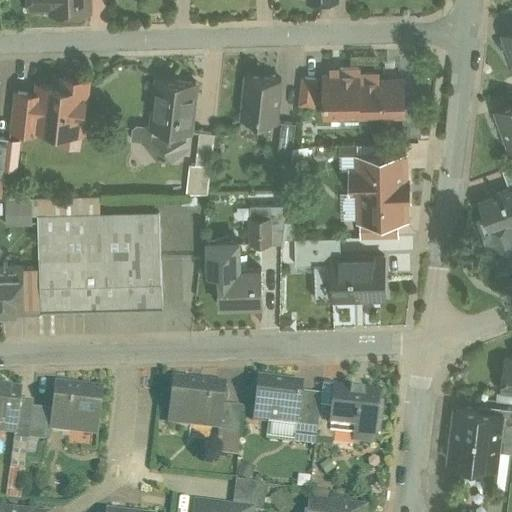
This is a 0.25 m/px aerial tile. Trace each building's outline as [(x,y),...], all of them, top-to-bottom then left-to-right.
[(28,0),(29,9),(52,8),(52,11),(90,11),(90,8),(88,8),(87,0),(28,0)] [(373,74),(346,74),(342,79),(326,79),(327,113),(332,117),(342,117),(345,113),(360,113),(360,117),(379,116),(379,113),(404,113),(404,116),(405,116),(405,108),(405,79),(378,80),(378,79),(373,74)] [(283,80),(248,76),(243,118),(278,122),(283,80)] [(197,83),(159,78),(153,126),(138,124),(134,128),(133,140),(146,141),(146,143),(159,158),(172,160),(189,146),(190,133),(191,133),(197,83)] [(320,80),(303,78),(300,105),(317,107),(320,80)] [(72,79),(63,86),(63,88),(40,85),(39,95),(15,93),(11,128),(37,131),(37,127),(81,132),(87,81),(72,79)] [(511,105),(498,111),(511,147),(511,105)] [(421,107),(405,108),(405,116),(404,116),(404,138),(422,137),(421,107)] [(297,125),(282,123),(278,155),(293,157),(297,125)] [(216,134),(200,133),(196,166),(212,168),(216,134)] [(0,138),(0,180),(5,181),(7,170),(10,140),(0,138)] [(20,141),(10,140),(7,170),(17,171),(20,141)] [(406,219),(405,156),(360,157),(361,193),(361,220),(406,219)] [(511,166),(503,170),(510,189),(511,188),(511,166)] [(511,188),(510,189),(480,200),(492,232),(493,234),(511,226),(511,188)] [(61,231),(141,229),(162,228),(161,209),(103,209),(102,195),(40,197),(40,259),(61,259),(61,231)] [(286,218),(252,219),(252,245),(283,244),(286,218)] [(511,226),(493,234),(492,232),(485,235),(500,274),(511,269),(511,226)] [(141,229),(61,231),(61,259),(142,256),(141,229)] [(384,257),(349,258),(348,237),(317,238),(317,265),(332,264),(333,299),(355,299),(355,298),(384,297),(384,298),(385,298),(384,257)] [(317,238),(295,239),(296,265),(317,265),(317,238)] [(240,268),(239,241),(208,242),(209,270),(219,270),(220,304),(264,302),(262,267),(240,268)] [(142,256),(61,259),(40,259),(41,267),(21,268),(22,305),(22,309),(41,309),(41,310),(164,307),(162,256),(142,256)] [(0,304),(22,305),(21,268),(5,268),(5,278),(0,277),(0,304)] [(302,388),(258,383),(254,422),(297,428),(300,401),(302,388)] [(225,390),(173,384),(169,424),(192,427),(192,424),(219,427),(221,427),(223,409),(225,390)] [(101,393),(54,389),(52,412),(52,413),(51,432),(70,434),(70,429),(97,432),(96,436),(97,436),(101,393)] [(378,396),(334,390),(332,410),(329,434),(334,434),(355,437),(354,444),(372,446),(378,396)] [(21,397),(0,394),(0,432),(16,435),(21,397)] [(321,404),(300,401),(297,428),(296,433),(317,435),(320,408),(321,404)] [(332,410),(320,408),(317,435),(316,442),(333,445),(334,434),(329,434),(332,410)] [(243,411),(223,409),(221,427),(219,427),(218,438),(240,441),(243,411)] [(502,414),(457,409),(451,464),(495,469),(502,414)] [(52,413),(32,411),(28,442),(50,445),(51,432),(52,413)] [(28,442),(14,441),(10,471),(24,473),(28,442)] [(263,511),(266,489),(237,485),(233,510),(243,511),(263,511)]
